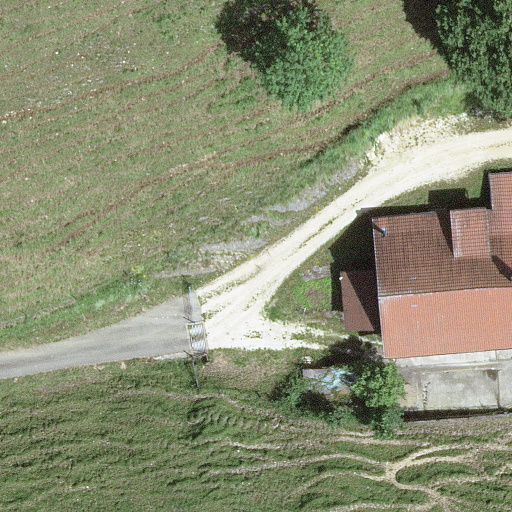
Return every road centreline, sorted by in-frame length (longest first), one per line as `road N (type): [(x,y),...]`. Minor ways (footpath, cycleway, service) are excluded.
road 1 (track): [(511,145),(439,153),(324,216),(204,301)]
road 2 (unclassified): [(204,301),(109,343),(0,367)]
